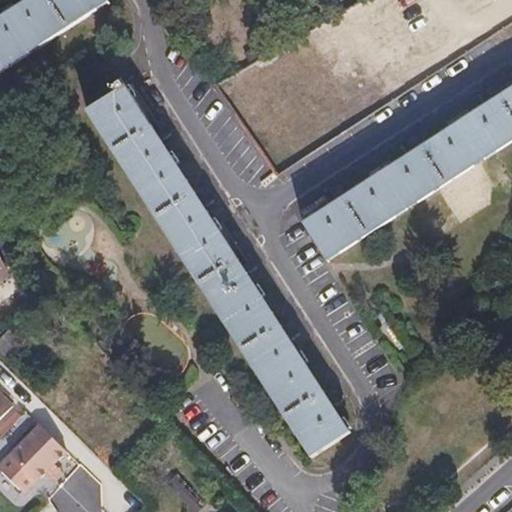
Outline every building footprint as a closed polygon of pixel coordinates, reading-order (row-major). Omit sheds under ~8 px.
[(105,0),(35,0),(0,23),(0,75),(109,6),(105,0)] [(125,90),(88,114),(313,459),(351,435),(125,90)] [(511,91),(305,226),(328,262),(511,143),(511,91)] [(0,283),(10,278),(0,262),(0,283)] [(30,298),(37,294),(30,283),(24,288),(30,298)] [(32,307),(40,300),(37,294),(30,298),(28,300),(32,307)] [(0,395),(0,420),(12,408),(0,395)] [(67,454),(39,426),(0,464),(0,471),(24,496),(67,454)] [(178,476),(168,486),(194,511),(199,511),(207,505),(178,476)]
